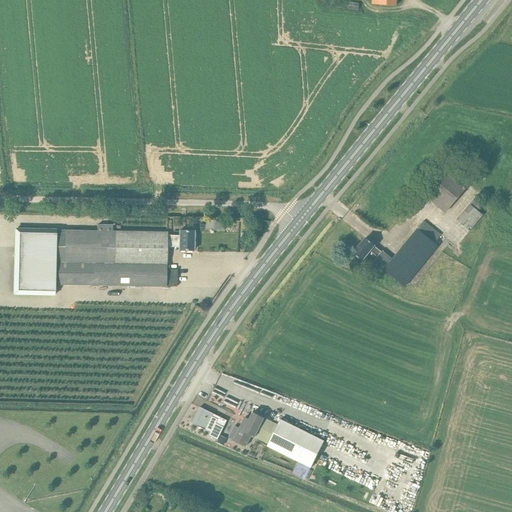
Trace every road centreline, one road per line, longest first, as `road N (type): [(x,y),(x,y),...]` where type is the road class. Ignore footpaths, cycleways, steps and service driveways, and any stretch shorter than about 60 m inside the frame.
road 1 (secondary): [(105,511),(217,327),(298,222)]
road 2 (unclassified): [(0,199),(255,204),(298,222)]
road 3 (secondary): [(321,194),(481,0)]
